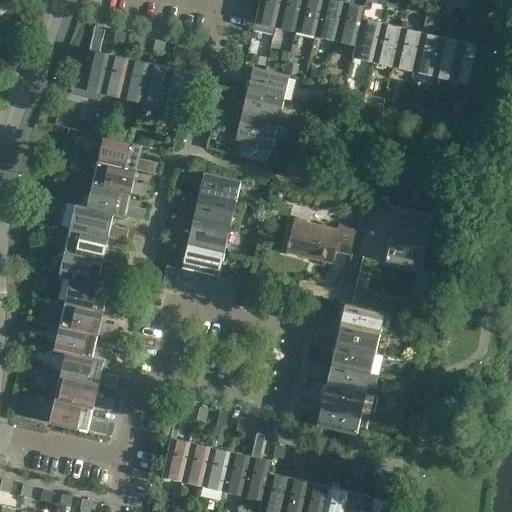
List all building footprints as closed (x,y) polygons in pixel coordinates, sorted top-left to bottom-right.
[(276,26),(281,0),(260,0),(254,29),(274,34),(276,26)] [(296,31),(303,0),(281,0),(276,26),(296,31)] [(316,35),(324,0),(303,0),(296,31),(316,35)] [(337,40),(346,2),(338,0),(324,0),(316,35),(337,40)] [(397,8),(399,0),(388,0),(387,6),(397,8)] [(417,13),(419,2),(409,0),(407,10),(417,13)] [(363,18),(366,6),(346,2),(337,40),(356,45),(363,18)] [(434,75),(443,36),(432,34),(432,30),(434,29),(435,29),(437,28),(438,27),(440,17),(439,16),(438,17),(437,17),(439,7),(429,5),(423,32),(414,70),(434,75)] [(459,12),(449,9),(447,19),(457,22),(459,12)] [(479,16),(469,14),(466,24),(477,26),(479,16)] [(374,61),(383,23),(363,18),(356,45),(353,56),(374,61)] [(394,66),(403,27),(383,23),(374,61),(394,66)] [(106,27),(96,25),(95,25),(93,35),(103,38),(106,27)] [(414,70),(423,32),(403,27),(394,66),(414,70)] [(127,32),(117,30),(114,40),(124,42),(127,32)] [(146,37),(136,35),(134,45),(144,47),(146,37)] [(454,79),(462,41),(443,36),(434,75),(454,79)] [(166,42),(156,39),(154,49),(164,52),(166,42)] [(483,46),(462,41),(454,79),(474,84),(483,46)] [(186,46),(176,44),(173,54),(184,56),(186,46)] [(101,92),(110,53),(90,49),(81,87),(101,92)] [(122,97),(131,58),(110,53),(101,92),(122,97)] [(253,53),(251,63),(266,67),(269,57),(253,53)] [(142,102),(151,63),(131,58),(122,97),(142,102)] [(237,74),(240,63),(226,60),(224,71),(237,74)] [(162,106),(171,68),(151,63),(142,102),(162,106)] [(290,75),(253,66),(248,91),(284,99),(290,75)] [(191,72),(171,68),(162,106),(183,111),(192,72),(191,72)] [(308,70),(306,76),(318,79),(320,73),(308,70)] [(330,75),(327,87),(336,89),(339,77),(330,75)] [(234,88),(221,85),(218,95),(232,98),(234,88)] [(278,123),(284,99),(248,91),(242,115),(278,123)] [(229,111),(215,108),(213,119),(226,122),(229,111)] [(273,147),(278,123),(242,115),(229,111),(226,122),(240,125),(237,139),(242,140),(239,155),(266,162),(270,147),(273,147)] [(98,160),(137,169),(158,174),(160,163),(145,159),(145,161),(139,160),(142,145),(104,136),(98,160)] [(133,183),(137,169),(98,160),(93,184),(131,193),(149,196),(151,186),(140,183),(139,185),(133,183)] [(197,170),(184,167),(181,178),(195,181),(197,170)] [(241,180),(205,172),(199,196),(235,204),(241,180)] [(128,207),(131,193),(93,184),(88,206),(76,203),(76,204),(126,216),(143,220),(146,209),(134,206),(134,208),(128,207)] [(230,228),(235,204),(199,196),(178,192),(176,202),(189,205),(197,207),(194,220),(230,228)] [(126,217),(126,216),(76,204),(71,227),(109,236),(126,240),(129,229),(111,225),(114,214),(126,217)] [(429,219),(363,204),(357,229),(369,231),(363,255),(418,268),(429,219)] [(40,209),(37,221),(48,223),(51,212),(40,209)] [(224,252),(230,228),(194,220),(173,215),(171,226),(191,230),(188,244),(224,252)] [(37,221),(34,233),(46,236),(48,223),(37,221)] [(335,249),(350,253),(356,228),(340,224),(338,231),(295,221),(290,240),(288,240),(287,245),(289,245),(288,251),(332,261),(335,249)] [(105,251),(109,236),(71,227),(65,251),(103,260),(121,264),(124,253),(112,250),(111,252),(105,251)] [(178,252),(181,241),(167,238),(165,249),(178,252)] [(219,276),(224,252),(188,244),(183,268),(192,270),(203,272),(215,275),(219,276)] [(100,274),(103,260),(65,251),(60,274),(110,286),(115,287),(118,276),(106,273),(106,275),(100,274)] [(174,290),(180,267),(168,264),(162,287),(174,290)] [(192,270),(183,268),(180,267),(174,290),(186,293),(192,270)] [(198,296),(203,272),(192,270),(186,293),(198,296)] [(210,298),(215,275),(203,272),(198,296),(210,298)] [(106,301),(110,286),(60,274),(59,275),(71,278),(66,301),(104,310),(122,314),(124,303),(112,300),(112,302),(106,301)] [(222,301),(227,278),(219,276),(215,275),(210,298),(222,301)] [(234,304),(239,280),(227,278),(222,301),(234,304)] [(250,283),(239,280),(234,304),(245,306),(250,283)] [(37,283),(35,293),(44,295),(47,285),(37,283)] [(355,292),(352,304),(392,313),(395,301),(355,292)] [(101,325),(104,310),(66,301),(60,325),(98,334),(99,334),(116,337),(119,327),(107,324),(107,326),(101,325)] [(336,323),(341,325),(388,335),(392,316),(393,314),(392,313),(352,304),(341,302),(336,323)] [(383,355),(388,335),(341,325),(336,323),(332,343),(375,353),(383,355)] [(95,348),(98,334),(60,325),(55,347),(105,360),(110,361),(113,350),(102,347),(101,349),(95,348)] [(383,355),(375,353),(332,343),(327,363),(379,375),(383,355)] [(101,374),(105,360),(55,347),(55,349),(66,352),(61,375),(99,383),(117,387),(119,376),(108,374),(107,376),(101,374)] [(374,394),(379,375),(327,363),(322,382),(374,394)] [(96,397),(99,383),(61,375),(56,398),(94,407),(111,411),(114,399),(102,397),(102,399),(96,397)] [(378,395),(374,394),(322,382),(318,402),(370,414),(373,415),(378,395)] [(91,421),(94,407),(56,398),(50,422),(88,431),(89,430),(106,434),(109,423),(97,420),(96,422),(91,421)] [(185,417),(188,404),(179,402),(176,415),(185,417)] [(365,435),(370,414),(318,402),(313,422),(313,423),(365,435)] [(206,422),(209,409),(200,407),(197,420),(206,422)] [(229,414),(220,411),(217,424),(226,426),(229,414)] [(248,418),(240,416),(237,429),(245,431),(248,418)] [(268,423),(260,421),(257,434),(265,436),(268,423)] [(398,433),(400,424),(392,422),(390,432),(398,433)] [(182,480),(191,442),(171,437),(162,476),(182,480)] [(203,485),(212,446),(191,442),(182,480),(203,485)] [(286,448),(276,445),(274,455),(284,458),(286,448)] [(223,490),(232,451),(212,446),(203,485),(223,490)] [(306,452),(296,450),(293,460),(304,462),(306,452)] [(243,495),(252,456),(232,451),(223,490),(243,495)] [(326,457),(316,455),(313,465),(323,467),(326,457)] [(273,461),(252,456),(243,495),(262,499),(260,511),(261,511),(270,472),(273,461)] [(346,461),(336,459),(333,469),(343,472),(346,461)] [(366,466),(356,464),(353,474),(363,476),(366,466)] [(385,471),(375,468),(373,479),(383,481),(385,471)] [(264,511),(281,511),(289,477),(270,472),(261,511),(264,511)] [(302,511),(309,481),(289,477),(281,511),(302,511)] [(13,482),(3,480),(2,480),(0,490),(10,492),(13,482)] [(323,511),(329,486),(309,481),(302,511),(323,511)] [(34,487),(23,484),(21,495),(31,497),(34,487)] [(344,511),(349,491),(329,486),(323,511),(344,511)] [(53,491),(43,489),(41,499),(51,502),(53,491)] [(365,511),(369,495),(349,491),(344,511),(365,511)] [(71,506),(73,496),(63,493),(61,504),(71,506)] [(387,511),(390,500),(369,495),(365,511),(387,511)] [(93,500),(83,498),(80,509),(91,511),(93,500)] [(0,511),(15,511),(17,508),(0,503),(0,511)]
